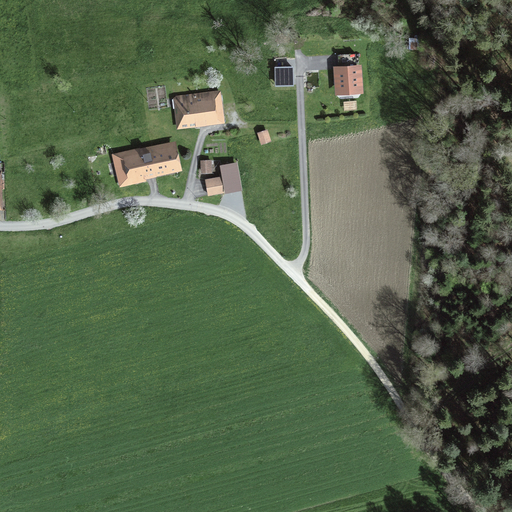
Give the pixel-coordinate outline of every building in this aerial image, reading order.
[(357,67),(339,68),(340,92),(358,91),(357,67)] [(220,91),(176,98),(180,122),(223,116),(220,91)] [(266,131),(258,133),(261,143),(269,141),(266,131)] [(174,144),(115,157),(121,184),(129,183),(128,179),(179,168),(174,144)] [(210,161),(202,161),(202,173),(210,173),(210,161)] [(221,177),(205,180),(208,194),(223,192),(221,177)]
